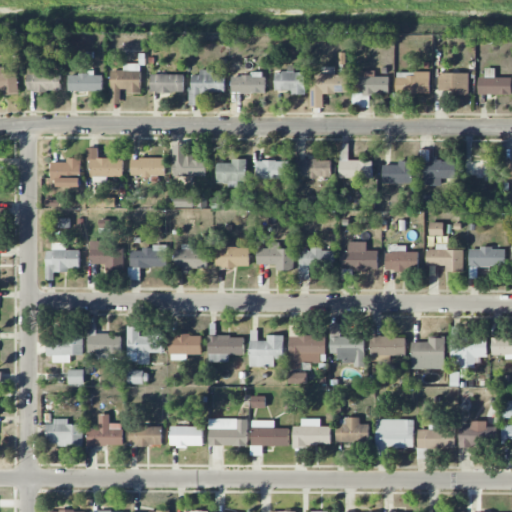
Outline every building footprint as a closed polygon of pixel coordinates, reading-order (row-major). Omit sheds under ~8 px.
[(111,104),(121,104),(121,92),(141,92),(141,64),(124,64),(124,71),(112,71),(111,104)] [(306,73),(295,72),(295,66),(288,66),(288,72),(276,72),(275,92),(306,93),(306,73)] [(0,89),(1,89),(3,96),(20,93),(17,72),(4,74),(3,67),(0,67),(0,89)] [(511,94),(511,77),(495,77),(495,68),(485,68),(485,77),(479,77),(479,95),(511,94)] [(191,75),(191,105),(203,105),(203,93),(226,92),(225,75),(213,75),(213,69),(200,70),(200,75),(191,75)] [(61,92),(61,71),(28,70),(27,91),(61,92)] [(356,71),(356,95),(389,94),(389,76),(375,77),(375,71),(356,71)] [(396,72),(396,93),(430,94),(431,72),(396,72)] [(103,75),(94,75),(94,73),(69,73),(69,91),(103,92),(103,75)] [(469,73),(439,73),(439,91),(457,91),(457,95),(469,96),(469,73)] [(184,75),(151,74),(151,92),(184,92),(184,75)] [(265,93),(266,75),(232,74),(232,93),(265,93)] [(348,93),(348,74),(311,75),(311,107),(323,107),(323,93),(348,93)] [(207,176),(206,160),(192,160),(192,145),(173,146),(174,176),(207,176)] [(123,159),(98,158),(99,148),(89,148),(88,177),(123,177),(123,159)] [(339,178),(372,178),(373,162),(348,161),(349,149),(340,149),(339,178)] [(57,187),(81,187),(81,159),(66,158),(66,163),(51,163),(51,181),(57,181),(57,187)] [(165,159),(132,158),(131,175),(165,176),(165,159)] [(247,159),(233,160),(233,163),(217,163),(217,184),(228,183),(228,187),(238,187),(237,181),(247,181),(247,159)] [(332,178),(332,160),(297,160),(297,178),(332,178)] [(441,185),(441,179),(455,179),(455,160),(422,161),(423,186),(441,185)] [(256,161),(256,179),(288,179),(289,161),(256,161)] [(383,183),(413,184),(413,161),(399,161),(399,165),(383,165),(383,183)] [(177,207),(195,207),(195,196),(177,196),(177,207)] [(444,236),(443,222),(429,223),(430,236),(444,236)] [(124,247),(112,247),(112,241),(91,241),(91,264),(104,264),(104,269),(123,270),(124,247)] [(367,242),(348,242),(348,251),(341,251),(340,279),(353,279),(353,270),(378,270),(378,251),(367,250),(367,242)] [(46,280),(54,280),(54,270),(79,270),(80,250),(66,250),(66,243),(53,243),(53,251),(46,251),(46,280)] [(279,249),(280,243),(269,243),(269,249),(257,248),(257,264),(276,265),(276,270),(294,271),(294,249),(279,249)] [(208,269),(207,249),(193,250),(193,244),(182,244),(182,249),(174,250),(175,270),(208,269)] [(463,250),(448,250),(448,244),(436,244),(436,249),(426,250),(426,266),(446,265),(446,272),(464,271),(463,250)] [(419,252),(407,252),(407,246),(392,246),(392,252),(385,253),(385,271),(419,271),(419,252)] [(167,268),(167,248),(131,247),(131,267),(167,268)] [(217,267),(250,267),(250,247),(217,248),(217,267)] [(505,249),(469,248),(469,266),(505,267),(505,249)] [(336,250),(301,249),(300,277),(309,277),(309,266),(335,267),(336,250)] [(121,334),(96,335),(96,324),(88,324),(89,354),(121,354),(121,334)] [(149,364),(150,353),(162,353),(162,335),(140,335),(140,326),(128,326),(127,364),(149,364)] [(284,336),(267,335),(267,341),(258,341),(258,331),(251,330),(250,367),(275,367),(275,359),(283,359),(284,336)] [(170,360),(187,360),(187,355),(202,355),(201,334),(170,335),(170,360)] [(229,363),(229,355),(244,355),(244,337),(209,336),(208,362),(229,363)] [(326,336),(289,337),(290,368),(302,368),(302,362),(326,361),(326,336)] [(83,356),(83,337),(46,337),(46,356),(53,356),(53,362),(70,362),(70,355),(83,356)] [(406,337),(370,337),(371,356),(406,355),(406,337)] [(412,369),(445,370),(446,338),(429,337),(429,342),(412,342),(412,369)] [(364,338),(330,339),(330,353),(338,353),(338,363),(355,362),(355,367),(365,367),(364,338)] [(511,338),(492,338),(491,355),(506,355),(506,359),(511,359),(511,338)] [(487,357),(487,340),(451,339),(451,367),(477,368),(477,357),(487,357)] [(84,384),(84,370),(69,370),(69,384),(84,384)] [(128,383),(148,383),(148,371),(128,371),(128,383)] [(288,383),(307,384),(307,373),(288,373),(288,383)] [(266,408),(266,396),(252,396),(252,408),(266,408)] [(511,401),(501,401),(502,418),(511,417),(511,401)] [(123,445),(123,423),(110,423),(110,414),(99,415),(99,429),(88,429),(89,446),(123,445)] [(369,424),(360,425),(360,418),(337,418),(337,443),(369,443),(369,424)] [(248,420),(210,419),(209,445),(248,446),(248,420)] [(331,446),(331,426),(320,426),(320,419),(301,419),(301,426),(293,426),(293,445),(331,446)] [(390,448),(414,448),(415,420),(377,419),(376,457),(389,458),(390,448)] [(289,446),(289,429),(275,429),(275,421),(252,420),(252,446),(289,446)] [(83,424),(68,425),(68,421),(47,421),(47,446),(83,445),(83,424)] [(488,421),(470,422),(470,426),(459,427),(460,447),(489,446),(488,421)] [(418,429),(418,448),(455,449),(455,430),(439,429),(439,425),(429,425),(429,430),(418,429)] [(511,425),(502,425),(501,443),(511,442),(511,425)] [(162,446),(163,427),(130,426),(129,445),(162,446)] [(171,446),(203,446),(203,427),(171,426),(171,446)]
